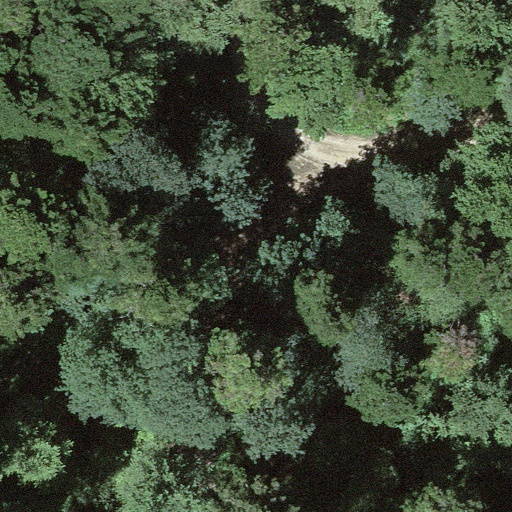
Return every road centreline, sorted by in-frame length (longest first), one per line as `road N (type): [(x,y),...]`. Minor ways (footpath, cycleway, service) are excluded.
road 1 (track): [(246,0),(272,179),(200,346),(193,511)]
road 2 (track): [(511,114),(272,179)]
